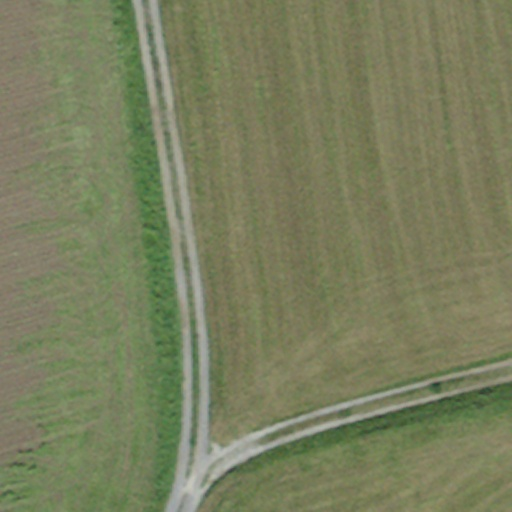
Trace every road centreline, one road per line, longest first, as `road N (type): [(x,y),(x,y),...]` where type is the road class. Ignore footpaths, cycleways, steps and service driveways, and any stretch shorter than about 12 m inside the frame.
road 1 (track): [(148,0),(196,327),(196,483)]
road 2 (track): [(511,363),(284,431),(196,483),(183,511)]
